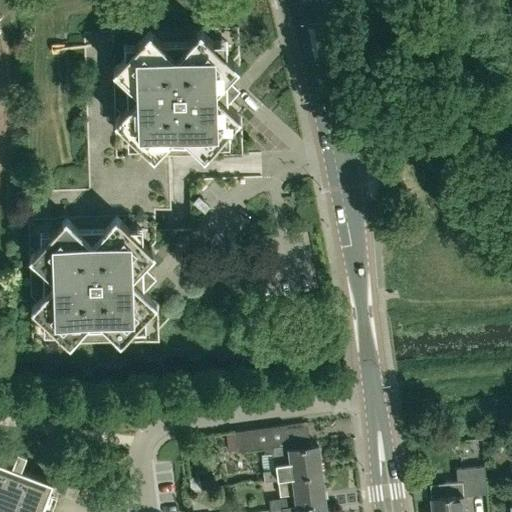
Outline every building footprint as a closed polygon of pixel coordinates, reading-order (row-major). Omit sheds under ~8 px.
[(149,30),(83,32),(89,189),(141,187),(142,209),(155,209),(171,209),(169,156),(204,154),(215,154),(242,153),(241,115),(234,109),(228,103),(227,96),(226,78),(230,74),(239,65),(238,27),(200,28),(149,30)] [(89,189),(27,191),(29,257),(31,307),(33,345),(70,344),(120,342),(158,340),(158,329),(157,303),(149,296),(144,291),(143,276),(143,266),(148,260),(155,253),(179,225),(155,225),(155,209),(142,209),(141,187),(89,189)] [(277,478),(322,472),(318,443),(288,447),(285,423),(233,430),(236,450),(263,447),(264,453),(273,451),(277,478)] [(0,511),(40,511),(48,493),(49,492),(53,481),(21,469),(27,453),(18,450),(12,465),(0,460),(0,511)] [(457,482),(444,483),(445,494),(431,495),(432,511),(464,511),(463,495),(487,493),(484,466),(456,469),(457,482)] [(296,505),(326,502),(322,472),(277,478),(280,495),(294,494),(296,505)] [(270,508),(286,506),(285,499),(269,501),(270,508)] [(327,511),(326,502),(296,505),(296,506),(286,507),(286,506),(270,508),(270,511),(327,511)]
